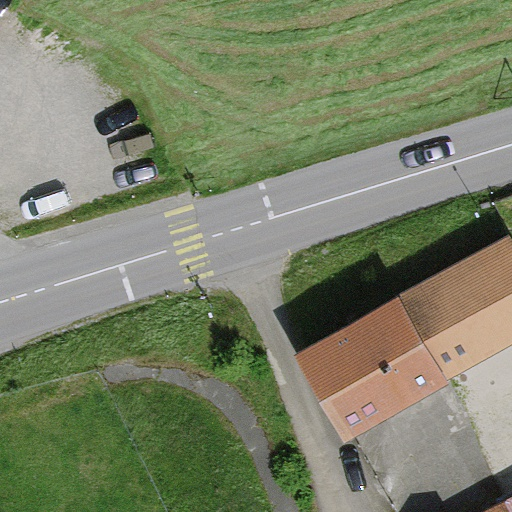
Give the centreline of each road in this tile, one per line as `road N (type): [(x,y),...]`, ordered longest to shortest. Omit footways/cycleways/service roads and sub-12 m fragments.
road 1 (motorway): [(195,511),(192,410),(205,363),(246,285),(331,199)]
road 2 (secondary): [(116,265),(97,368),(107,511)]
road 3 (secondary): [(331,199),(116,265)]
road 4 (track): [(331,511),(269,321)]
road 5 (secondary): [(511,144),(331,199)]
